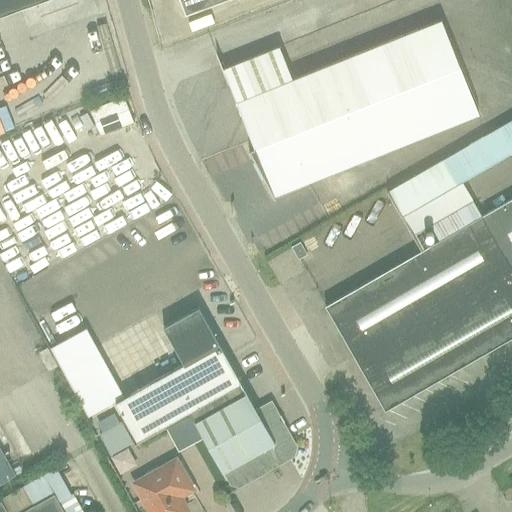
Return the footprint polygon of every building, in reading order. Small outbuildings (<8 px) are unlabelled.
[(0,0),(0,15),(41,0),(0,0)] [(224,0),(180,0),(186,14),(224,0)] [(442,20),(293,79),(280,46),(223,69),(236,102),(274,195),(479,113),(442,20)] [(111,92),(121,90),(113,59),(103,61),(111,92)] [(122,93),(89,106),(100,137),(134,124),(122,93)] [(466,147),(443,160),(458,184),(511,152),(511,119),(501,126),(466,147)] [(158,179),(153,187),(171,197),(175,189),(158,179)] [(511,196),(481,214),(472,200),(413,234),(421,248),(324,304),(385,410),(511,336),(511,196)] [(311,259),(301,242),(292,247),(302,265),(311,259)] [(294,456),(296,448),(283,424),(285,423),(282,417),(279,418),(272,404),(258,412),(199,307),(163,327),(184,365),(116,403),(137,440),(188,412),(223,473),(226,472),(233,484),(240,486),(271,468),(273,471),(278,467),(277,465),(294,456)] [(64,375),(76,396),(109,377),(97,356),(64,375)] [(110,455),(132,443),(121,423),(99,435),(110,455)] [(178,495),(191,488),(175,461),(136,483),(151,511),(187,511),(188,511),(178,495)] [(0,511),(64,511),(59,501),(71,494),(58,470),(0,502),(0,511)]
